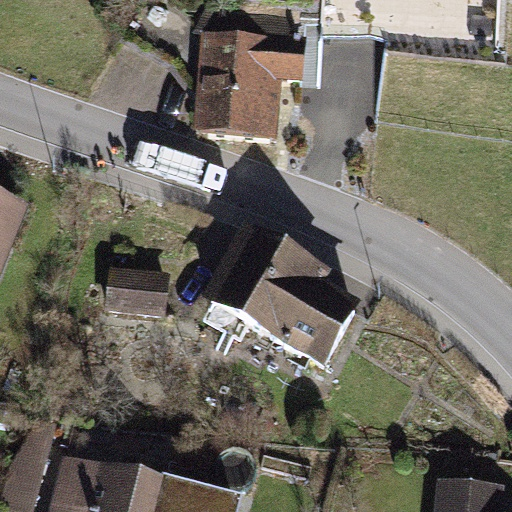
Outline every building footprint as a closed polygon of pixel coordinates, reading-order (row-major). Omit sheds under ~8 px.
[(134,0),(115,44),(200,81),(194,148),(273,155),(278,96),(299,98),(303,50),(291,49),(294,18),(206,10),(205,25),(147,0),(134,0)] [(415,0),(316,0),(315,43),(412,48),(415,0)] [(0,231),(14,199),(0,193),(0,231)] [(318,266),(238,226),(197,306),(315,366),(348,302),(309,283),(318,266)] [(164,276),(101,272),(95,360),(158,364),(164,276)] [(0,506),(23,511),(39,427),(11,421),(0,478),(0,506)] [(224,511),(228,500),(57,459),(44,511),(224,511)] [(431,511),(486,511),(490,489),(436,481),(431,511)]
